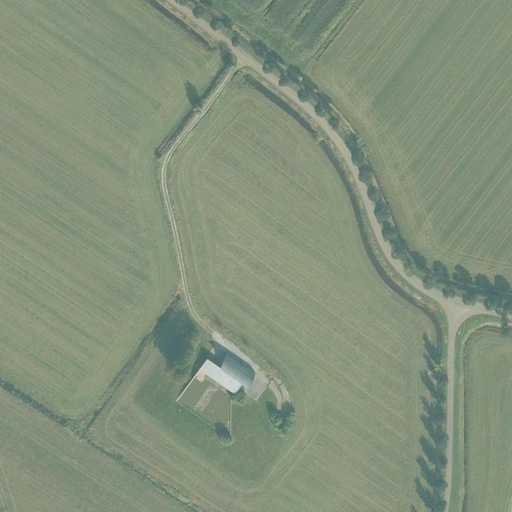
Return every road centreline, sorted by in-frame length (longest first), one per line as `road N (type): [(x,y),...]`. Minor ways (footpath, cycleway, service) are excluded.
road 1 (tertiary): [(458,307),(401,273),(327,126),(167,0)]
road 2 (unclassified): [(446,511),(458,307)]
